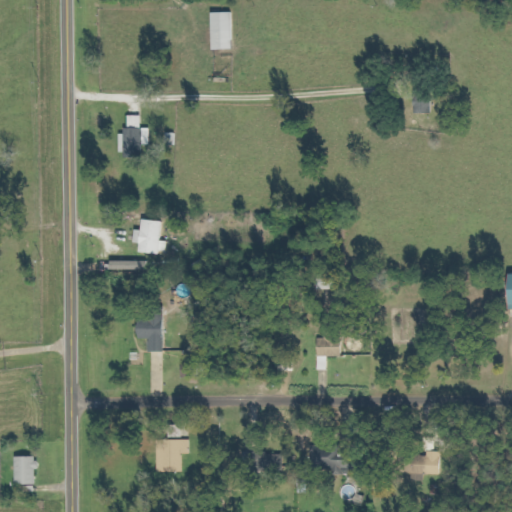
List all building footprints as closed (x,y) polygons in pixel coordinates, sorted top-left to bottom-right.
[(219,50),(238,50),(237,12),(218,13),(219,50)] [(148,116),(135,116),(135,129),(127,129),(126,156),(148,157),(148,145),(155,146),(156,129),(147,129),(148,116)] [(145,253),(166,255),(167,247),(170,222),(150,220),(148,231),(141,230),(140,243),(146,244),(145,253)] [(117,261),(117,271),(152,271),(153,262),(117,261)] [(170,352),(169,321),(143,321),(144,339),(154,339),(154,353),(170,352)] [(333,371),(333,357),(350,358),(350,331),(330,330),(330,339),(324,339),(323,371),(333,371)] [(189,376),(204,377),(205,364),(190,363),(189,376)] [(164,473),(188,472),(188,454),(194,454),(194,440),(163,440),(164,473)] [(360,469),(360,449),(316,448),(315,468),(338,469),(338,474),(348,475),(348,468),(360,469)] [(407,455),(407,474),(447,475),(448,453),(433,452),(433,456),(407,455)] [(248,453),(248,470),(281,472),(282,455),(248,453)] [(22,486),(44,485),(43,457),(21,457),(22,486)]
